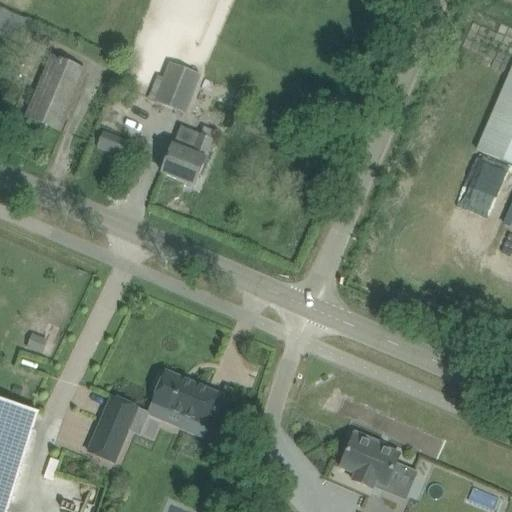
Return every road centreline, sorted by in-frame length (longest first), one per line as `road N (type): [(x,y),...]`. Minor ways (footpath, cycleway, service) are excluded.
road 1 (tertiary): [(306,307),(0,175)]
road 2 (unclassified): [(306,307),(435,0)]
road 3 (tertiary): [(511,394),(306,307)]
road 4 (unclassified): [(236,511),(306,307)]
